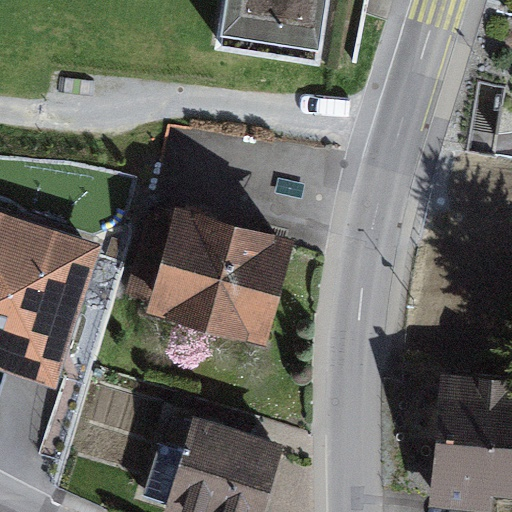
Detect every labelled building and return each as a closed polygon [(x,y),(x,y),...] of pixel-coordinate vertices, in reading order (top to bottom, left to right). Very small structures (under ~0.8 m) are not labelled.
[(327,0),(217,0),(212,40),(319,56),(327,0)] [(287,229),(178,201),(152,305),(261,332),(287,229)] [(100,247),(0,214),(0,367),(34,378),(56,385),(100,247)] [(505,373),(441,369),(434,501),(498,505),(499,482),(511,482),(511,392),(504,392),(505,373)] [(264,511),(284,446),(196,419),(168,511),(264,511)]
